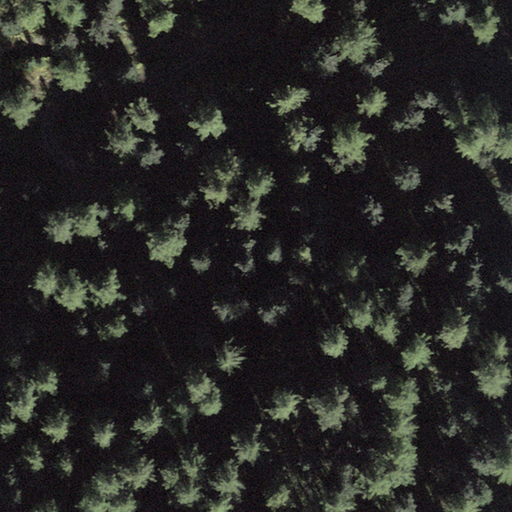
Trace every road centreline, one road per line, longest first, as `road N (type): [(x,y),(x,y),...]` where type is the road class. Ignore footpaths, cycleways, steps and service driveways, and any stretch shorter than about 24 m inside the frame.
road 1 (track): [(268,0),(173,75),(93,83),(59,100),(50,113),(51,145),(61,159),(93,172),(142,168),(303,104),(422,69),(511,58)]
road 2 (track): [(0,64),(23,47),(216,43)]
